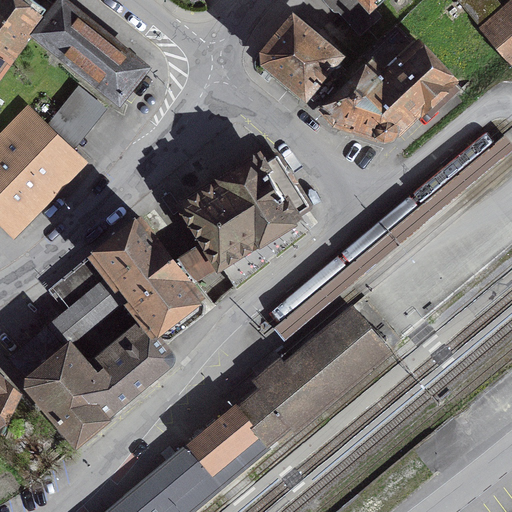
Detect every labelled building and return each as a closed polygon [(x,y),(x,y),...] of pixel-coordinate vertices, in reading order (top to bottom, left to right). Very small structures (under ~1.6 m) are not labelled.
[(0,0),(0,51),(9,58),(45,9),(33,0),(0,0)] [(61,0),(60,0),(35,32),(119,99),(145,67),(61,0)] [(381,16),(370,4),(366,0),(323,0),(333,10),(336,12),(340,10),(361,34),(381,16)] [(457,0),(511,65),(511,2),(504,10),(496,0),(457,0)] [(314,100),(341,74),(346,70),(336,58),(339,54),(293,16),(264,51),(265,61),(313,101),(314,100)] [(341,74),(314,100),(335,121),(377,136),(397,132),(453,79),(418,42),(415,45),(396,24),(362,55),(371,64),(351,84),(341,74)] [(0,71),(9,58),(0,51),(0,71)] [(60,110),(87,132),(106,108),(79,86),(60,110)] [(38,209),(84,160),(29,107),(0,137),(0,221),(12,233),(38,209)] [(220,263),(235,287),(265,265),(315,225),(305,208),(308,206),(308,204),(277,155),(262,163),(258,156),(181,204),(205,242),(174,262),(189,282),(220,263)] [(94,253),(93,254),(111,277),(118,286),(129,288),(136,292),(127,299),(142,318),(153,332),(155,331),(160,338),(170,339),(203,313),(204,303),(189,282),(174,262),(140,217),(123,230),(115,232),(109,241),(94,253)] [(53,288),(69,309),(71,311),(73,309),(89,328),(126,298),(110,278),(111,277),(93,254),(53,288)] [(73,309),(71,311),(69,309),(11,356),(28,377),(28,383),(76,441),(171,360),(171,353),(155,331),(153,332),(142,318),(86,364),(70,343),(89,328),(73,309)] [(240,409),(235,403),(187,445),(114,506),(106,511),(185,511),(220,483),(384,344),(355,311),(240,409)] [(0,433),(19,393),(0,375),(0,433)]
